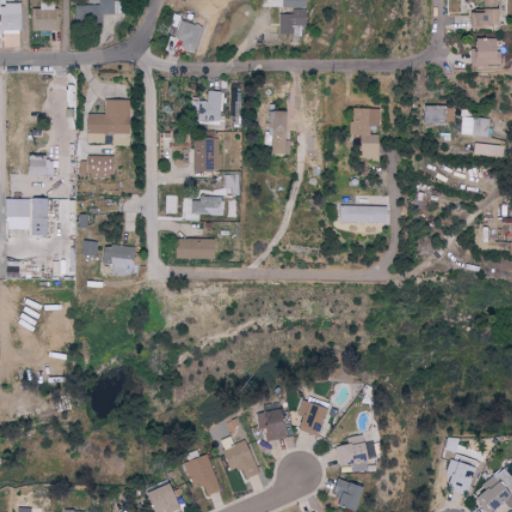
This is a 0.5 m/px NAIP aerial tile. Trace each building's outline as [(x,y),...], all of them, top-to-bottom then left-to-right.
[(74,6),(74,28),(104,28),(104,15),(114,16),(113,0),(96,0),(96,7),(74,6)] [(304,0),(280,0),(280,9),(304,9),(304,0)] [(467,15),(467,29),(495,29),(495,0),(478,0),(479,15),(467,15)] [(58,10),(53,10),(53,2),(39,2),(39,10),(30,10),(31,32),(59,31),(58,10)] [(0,18),(0,32),(20,31),(20,5),(0,5),(0,18)] [(291,16),(279,15),(278,36),(301,37),(301,28),(305,28),(305,10),(291,10),(291,16)] [(181,43),(179,49),(196,53),(202,28),(179,22),(175,41),(181,43)] [(493,40),(470,40),(470,67),(498,67),(498,53),(493,53),(493,40)] [(207,103),(198,103),(198,121),(220,122),(221,92),(207,92),(207,103)] [(130,147),(131,101),(103,100),(103,115),(86,115),(85,143),(104,144),(104,136),(112,136),(112,146),(130,147)] [(421,124),(446,123),(445,106),(421,106),(421,124)] [(379,109),(360,109),(360,125),(349,125),(349,136),(360,136),(360,160),(379,160),(379,135),(370,135),(370,127),(379,127),(379,109)] [(288,154),(289,141),(283,141),(284,111),(268,111),(267,131),(270,131),(269,154),(288,154)] [(489,120),(463,117),(461,136),(487,138),(489,120)] [(219,172),(220,139),(193,138),(192,171),(219,172)] [(502,157),(502,146),(473,145),(472,156),(502,157)] [(25,175),(51,176),(51,161),(43,161),(43,155),(25,155),(25,175)] [(112,156),(86,157),(86,179),(112,178),(112,156)] [(198,214),(222,215),(222,197),(198,196),(197,201),(187,201),(186,220),(198,221),(198,214)] [(43,198),(28,198),(27,236),(42,236),(43,198)] [(384,223),(384,207),(337,206),(337,222),(384,223)] [(211,239),(173,238),(172,258),(211,259),(211,239)] [(94,257),(97,243),(81,240),(79,254),(94,257)] [(134,248),(110,244),(110,248),(101,246),(98,263),(112,265),(110,275),(121,277),(122,269),(130,270),(134,248)] [(294,430),(318,437),(326,409),(302,403),(294,430)] [(284,439),(282,410),(260,412),(263,441),(284,439)] [(376,459),(373,443),(362,445),(360,435),(345,439),(346,443),(333,446),(338,467),(347,465),(349,474),(368,469),(366,461),(376,459)] [(220,452),(228,473),(246,466),(250,477),(257,475),(245,443),(220,452)] [(191,488),(199,484),(204,497),(220,491),(205,454),(181,463),(191,488)] [(456,462),(472,468),(474,462),(458,456),(456,462)] [(471,469),(450,461),(440,488),(461,496),(471,469)] [(504,500),(511,492),(511,480),(500,469),(472,497),(486,511),(489,511),(503,499),(504,500)] [(354,511),(358,485),(336,481),(331,507),(354,511)] [(150,511),(161,511),(164,511),(173,511),(178,510),(166,483),(142,494),(150,511)]
